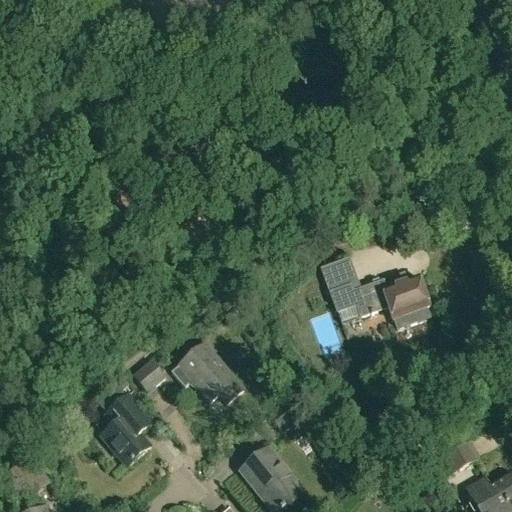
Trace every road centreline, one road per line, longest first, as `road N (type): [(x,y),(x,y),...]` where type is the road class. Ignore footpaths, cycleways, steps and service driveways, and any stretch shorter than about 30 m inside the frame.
road 1 (track): [(0,444),(58,416),(463,105),(492,95)]
road 2 (tertiary): [(511,149),(458,0)]
